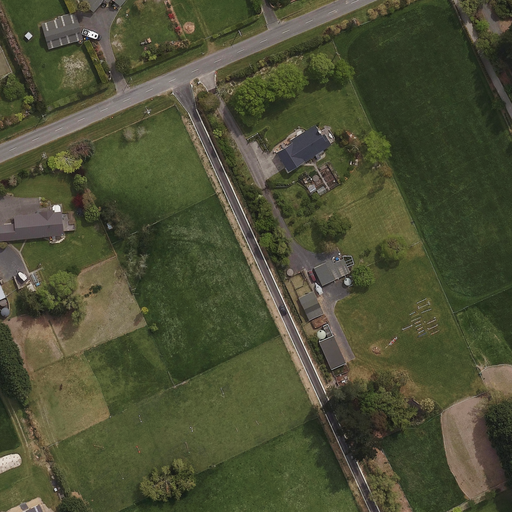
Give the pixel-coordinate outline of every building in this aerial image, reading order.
[(94,13),(103,2),(108,6),(113,0),(121,7),(126,0),(83,0),(82,2),(94,13)] [(84,39),(76,13),(42,24),(50,50),(84,39)] [(325,133),(321,135),(315,126),(291,141),(293,144),(278,154),(290,173),(315,157),(317,161),(321,158),(320,156),(325,153),(324,151),(329,148),(333,145),(325,133)] [(61,205),(53,206),(54,212),(40,213),(40,214),(15,216),(16,224),(0,225),(0,228),(1,240),(64,236),(64,231),(75,230),(74,212),(61,213),(61,205)] [(350,273),(344,260),(334,265),(332,261),(315,269),(323,286),(350,273)] [(323,314),(313,292),(300,299),(310,320),(323,314)] [(346,364),(334,336),(320,343),(332,370),(346,364)]
